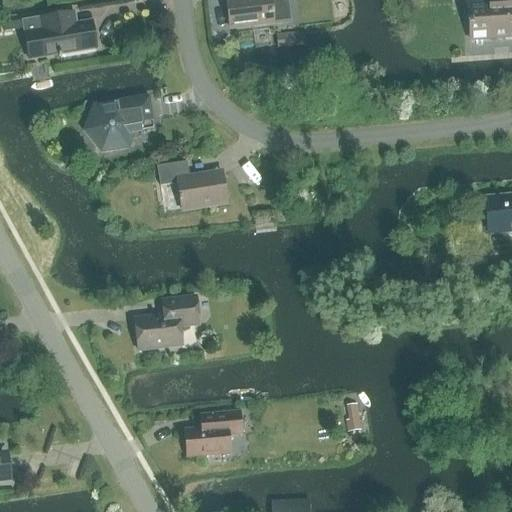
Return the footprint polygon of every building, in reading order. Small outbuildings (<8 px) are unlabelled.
[(81,1),(80,0),(44,0),(46,8),(81,1)] [(226,0),(230,29),(294,21),(291,0),(226,0)] [(511,0),(488,0),(489,5),(462,7),(466,42),(511,37),(511,0)] [(22,22),(2,26),(3,34),(24,31),(25,40),(25,41),(29,61),(40,59),(96,50),(92,28),(91,22),(76,24),(74,14),(22,22)] [(277,49),(305,47),(303,33),(276,35),(277,45),(277,49)] [(101,153),(127,149),(133,134),(149,131),(147,122),(152,121),(149,98),(93,107),(85,133),(101,153)] [(189,178),(187,163),(156,167),(160,187),(177,185),(182,212),(226,205),(223,185),(218,186),(216,174),(189,178)] [(511,196),(484,199),(487,229),(506,227),(506,233),(507,234),(509,236),(511,237),(511,196)] [(138,352),(182,347),(179,328),(199,326),(195,298),(162,302),(163,317),(134,320),(138,352)] [(187,458),(229,454),(227,436),(240,435),(239,414),(209,417),(210,430),(185,432),(187,458)] [(349,422),(346,422),(347,433),(360,431),(358,416),(349,417),(349,422)] [(0,454),(0,482),(10,481),(8,464),(7,462),(4,461),(3,454),(0,454)] [(310,511),(309,500),(271,501),(271,511),(310,511)]
